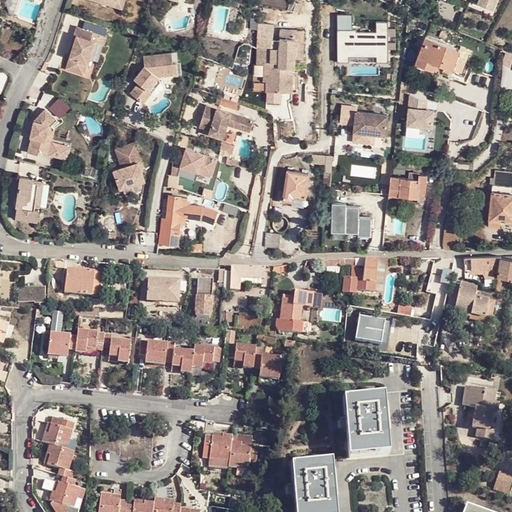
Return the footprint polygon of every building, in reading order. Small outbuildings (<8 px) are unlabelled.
[(476,0),(475,3),(490,9),(493,0),(476,0)] [(99,39),(101,30),(80,23),(77,33),(81,34),(71,66),(87,71),(97,38),(99,39)] [(110,32),(101,30),(99,39),(107,42),(110,32)] [(283,38),(284,31),(278,31),(277,49),(270,49),(270,63),(264,63),(264,65),(263,82),(266,82),(265,93),(279,93),(279,75),(279,55),(280,38),(283,38)] [(292,31),(284,31),(283,38),(280,38),(279,55),(279,75),(279,93),(286,93),(287,69),(292,69),(292,59),(292,31)] [(301,31),(292,31),(292,59),(302,59),(301,31)] [(457,48),(425,36),(415,63),(432,70),(435,63),(450,68),(457,48)] [(257,49),(257,65),(264,65),(264,63),(270,63),(270,49),(257,49)] [(144,68),(137,78),(143,82),(140,86),(132,97),(144,105),(152,95),(149,92),(160,77),(177,75),(176,63),(172,64),(171,53),(143,56),(144,68)] [(149,92),(152,95),(153,95),(161,85),(160,77),(149,92)] [(432,132),(435,112),(426,111),(428,99),(408,96),(404,128),(432,132)] [(238,103),(223,97),(220,105),(235,110),(238,103)] [(49,107),(60,117),(69,108),(57,98),(49,107)] [(31,135),(33,135),(37,136),(36,140),(31,139),(28,151),(40,154),(41,152),(50,153),(54,139),(51,138),(53,129),(50,127),(50,124),(52,121),(57,115),(46,106),(35,119),(31,135)] [(254,120),(207,106),(201,127),(211,130),(210,134),(224,138),(228,124),(242,129),(244,123),(252,126),(254,120)] [(354,130),(353,137),(374,139),(384,140),(386,120),(354,117),(354,112),(339,111),(338,130),(354,130)] [(374,139),(353,137),(352,149),(374,151),(374,139)] [(119,167),(112,169),(118,189),(145,180),(141,169),(138,162),(142,160),(136,141),(113,148),(119,167)] [(232,146),(223,145),(221,160),(230,161),(232,146)] [(332,165),(333,154),(312,153),(312,163),(332,165)] [(511,159),(504,159),(503,171),(511,171),(511,159)] [(173,160),(171,175),(179,176),(181,176),(183,162),(173,160)] [(492,178),(493,170),(484,169),(484,177),(492,178)] [(309,174),(287,171),(283,201),(292,202),(293,197),(305,198),(309,174)] [(35,203),(39,181),(29,179),(29,177),(20,175),(16,199),(21,201),(20,206),(17,206),(15,217),(31,220),(33,209),(35,203)] [(418,175),(417,180),(418,180),(417,195),(424,196),(426,176),(418,175)] [(390,177),(388,196),(416,199),(417,195),(418,180),(417,180),(390,177)] [(48,183),(39,181),(35,203),(44,205),(48,183)] [(511,187),(492,185),(491,185),(491,192),(511,194),(511,187)] [(511,194),(491,192),(489,221),(500,222),(511,222),(511,194)] [(161,217),(157,242),(172,243),(178,239),(180,223),(177,223),(180,197),(178,197),(170,196),(169,195),(168,198),(168,199),(165,217),(161,217)] [(186,198),(180,197),(177,223),(180,223),(183,224),(186,198)] [(463,197),(450,197),(442,243),(442,246),(444,248),(446,250),(459,249),(461,215),(461,209),(462,200),(463,197)] [(372,217),(360,216),(360,206),(332,206),(331,237),(371,237),(372,217)] [(280,234),(267,233),(266,247),(279,248),(280,234)] [(499,256),(477,257),(476,273),(497,273),(499,256)] [(511,258),(499,256),(497,273),(496,277),(511,279),(511,258)] [(476,273),(477,257),(465,257),(465,274),(476,273)] [(365,260),(364,260),(364,268),(363,278),(363,280),(350,279),(349,290),(374,292),(376,260),(365,260)] [(357,260),(356,268),(364,268),(364,260),(357,260)] [(224,270),(223,290),(239,290),(240,277),(264,278),(265,268),(230,267),(230,270),(224,270)] [(92,296),(95,272),(67,270),(65,292),(92,296)] [(449,285),(452,272),(443,271),(440,283),(449,285)] [(100,273),(95,272),(92,296),(97,296),(100,273)] [(148,277),(147,296),(164,296),(164,301),(179,302),(179,291),(180,280),(180,278),(148,277)] [(213,280),(197,280),(196,319),(211,319),(213,280)] [(453,310),(471,315),(472,313),(486,316),(488,310),(493,311),(495,302),(476,297),(478,285),(461,282),(453,310)] [(45,287),(18,287),(18,302),(46,303),(45,287)] [(274,318),(273,330),(304,333),(305,322),(298,321),(300,307),(308,307),(309,293),(293,291),(292,299),(283,298),(280,319),(274,318)] [(472,313),(471,315),(471,318),(490,324),(493,311),(488,310),(486,316),(472,313)] [(220,313),(217,331),(224,331),(225,323),(231,323),(231,313),(220,313)] [(76,348),(83,349),(84,345),(94,347),(94,342),(104,344),(112,344),(111,351),(121,353),(121,358),(129,359),(131,338),(113,335),(113,332),(78,327),(77,333),(51,330),(48,351),(66,353),(67,345),(76,346),(76,348)] [(174,361),(174,364),(184,365),(183,371),(183,372),(193,373),(193,368),(201,369),(202,364),(213,366),(214,362),(222,363),(224,348),(197,344),(195,349),(169,346),(169,343),(143,340),(141,354),(148,355),(148,362),(167,365),(168,360),(174,361)] [(237,358),(237,362),(247,363),(246,367),(255,369),(255,367),(263,368),(262,376),(281,378),(284,358),(257,354),(258,349),(231,345),(230,358),(237,358)] [(483,400),(485,390),(466,387),(462,406),(474,408),(471,429),(477,430),(475,439),(488,441),(490,432),(485,430),(488,414),(491,402),(483,400)] [(493,391),(485,390),(483,400),(491,402),(493,391)] [(385,395),(343,398),(348,458),(390,454),(385,395)] [(52,445),(48,455),(53,457),(50,465),(55,467),(53,474),(63,478),(61,486),(56,484),(55,485),(52,494),(49,492),(47,499),(71,508),(73,501),(78,503),(81,493),(75,490),(77,483),(72,481),(75,472),(70,470),(82,434),(76,431),(79,425),(57,417),(51,435),(48,434),(46,443),(52,445)] [(236,437),(215,434),(215,437),(207,436),(205,454),(212,455),(211,466),(250,473),(252,464),(260,465),(261,454),(243,451),(243,447),(235,446),(236,437)] [(337,511),(334,461),(293,464),(296,511),(337,511)] [(511,496),(511,479),(504,477),(497,492),(511,497),(511,496)] [(112,503),(112,499),(102,497),(100,511),(179,511),(175,511),(167,511),(167,506),(156,505),(155,510),(147,509),(146,511),(145,511),(137,511),(127,511),(128,511),(121,510),(122,504),(112,503)]
